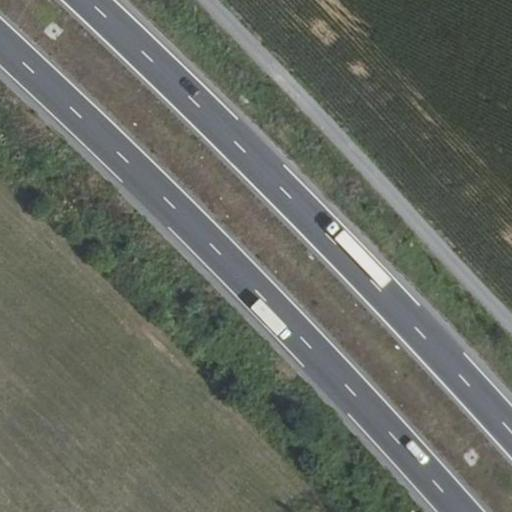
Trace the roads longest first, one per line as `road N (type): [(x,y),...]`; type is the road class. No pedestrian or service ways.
road 1 (motorway): [(0,43),(263,297),(456,511)]
road 2 (motorway): [(511,434),(305,213),(87,0)]
road 3 (track): [(206,0),(369,164),(511,328)]
